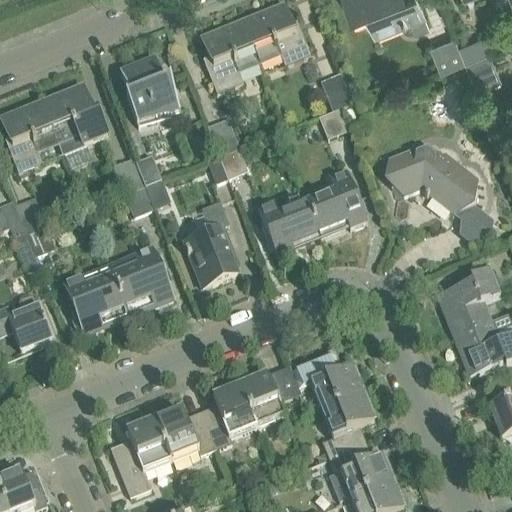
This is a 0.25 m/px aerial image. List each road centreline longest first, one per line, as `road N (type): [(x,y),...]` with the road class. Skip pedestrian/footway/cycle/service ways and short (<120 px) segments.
road 1 (residential): [(461,511),(387,325),(346,302),(315,301),(43,416)]
road 2 (residential): [(151,0),(0,58)]
